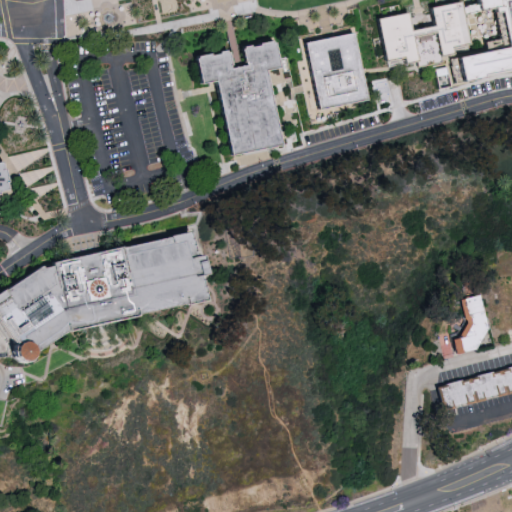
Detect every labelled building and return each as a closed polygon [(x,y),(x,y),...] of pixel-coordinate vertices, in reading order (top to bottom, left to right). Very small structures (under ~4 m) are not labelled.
[(460,31),(463,48),(454,49),(444,50),(445,59),(435,60),(430,40),(408,44),(412,67),(400,67),(397,60),(394,61),(378,65),(373,32),(372,25),(394,20),(401,18),(404,31),(405,35),(419,31),(427,29),(424,12),(454,6),(455,6),(460,31)] [(334,108),(313,112),(309,93),(298,47),(328,41),(334,40),(349,37),(360,93),(363,103),(334,108)] [(272,61),(273,70),(272,70),(258,73),(262,91),(272,138),(274,146),(272,147),(241,153),(225,156),(224,153),(212,92),(212,89),(211,86),(210,80),(194,84),(190,57),(211,54),(222,53),(226,69),(235,68),(239,67),(236,49),(268,44),(272,61)] [(0,195),(20,192),(17,174),(9,161),(0,162),(0,195)] [(180,232),(187,260),(196,256),(201,273),(202,279),(195,280),(201,306),(190,308),(178,310),(177,306),(147,314),(86,329),(64,335),(63,335),(26,369),(25,370),(14,365),(10,353),(10,348),(1,336),(0,334),(0,284),(14,275),(25,267),(31,263),(86,252),(146,239),(180,232)] [(464,300),(472,337),(456,341),(459,354),(494,347),(482,295),(464,300)] [(58,359),(59,345),(41,344),(40,358),(58,359)] [(511,394),(477,404),(443,413),(439,401),(437,388),(481,376),(511,368),(511,394)]
